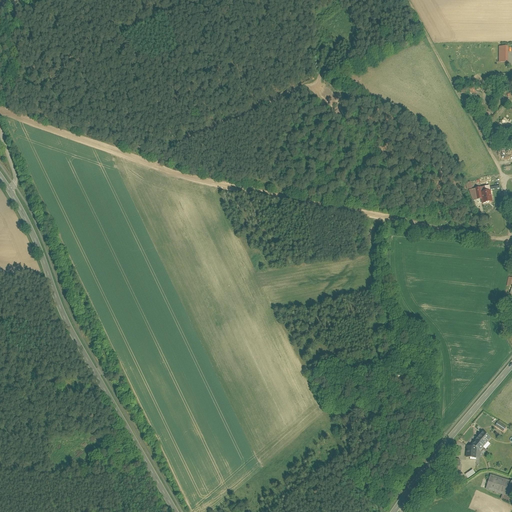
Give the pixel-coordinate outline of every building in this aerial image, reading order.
[(509,47),(500,47),(499,63),(508,63),(509,47)] [(490,186),(472,189),(475,200),(481,199),(483,204),(493,202),(490,186)] [(506,429),(498,423),(495,427),(504,433),(506,429)] [(472,448),(465,448),(465,461),(476,461),(476,451),(480,455),(483,451),(486,453),(490,447),(487,445),(490,441),(481,434),(472,448)] [(451,459),(447,478),(455,480),(459,460),(451,459)] [(464,475),(467,479),(474,474),(471,470),(464,475)] [(511,490),(511,484),(490,478),(485,492),(509,500),(511,490)]
